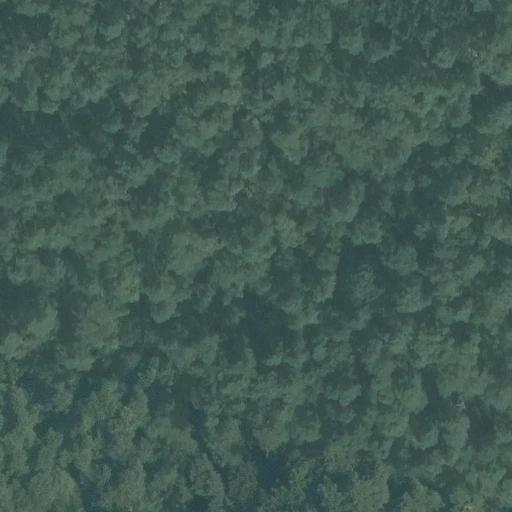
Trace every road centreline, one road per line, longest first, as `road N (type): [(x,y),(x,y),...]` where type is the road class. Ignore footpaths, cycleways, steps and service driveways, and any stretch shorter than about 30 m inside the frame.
road 1 (track): [(234,414),(377,239),(485,66)]
road 2 (track): [(353,511),(234,414),(211,412),(14,511)]
road 3 (track): [(511,80),(416,30),(382,0)]
